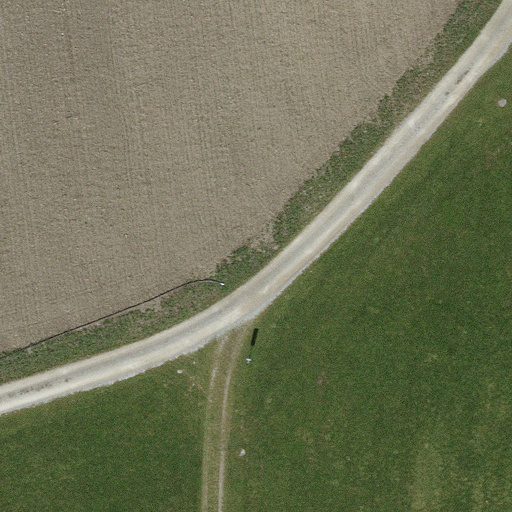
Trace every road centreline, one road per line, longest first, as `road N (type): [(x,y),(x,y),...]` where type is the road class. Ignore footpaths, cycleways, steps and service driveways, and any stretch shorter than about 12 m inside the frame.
road 1 (track): [(511,11),(391,166),(231,320),(0,393)]
road 2 (track): [(222,511),(231,320)]
